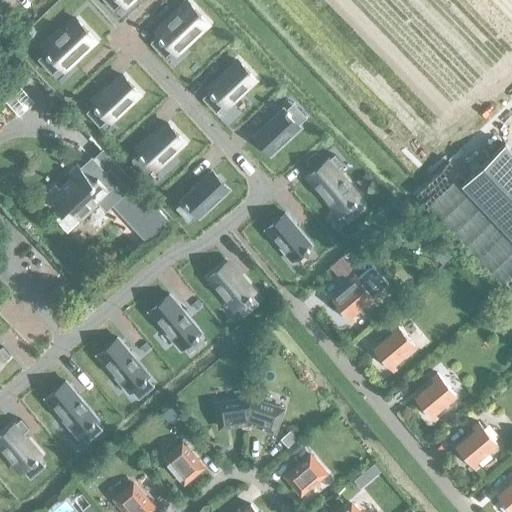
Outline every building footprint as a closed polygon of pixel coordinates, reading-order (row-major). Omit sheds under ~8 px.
[(187,0),(156,30),(158,32),(157,34),(160,38),(162,36),(176,51),(207,22),(187,0)] [(75,17),(43,46),(46,49),(44,50),(48,54),(50,53),(63,68),(95,38),(75,17)] [(237,59),(209,86),(211,89),(210,90),(214,94),(215,93),(226,105),(255,78),(237,59)] [(121,74),(93,101),(95,103),(94,105),(98,109),(99,107),(110,119),(139,92),(121,74)] [(282,107),(254,134),(271,153),(300,126),(282,107)] [(166,122),(138,148),(140,151),(139,152),(142,157),(144,155),(155,167),(184,140),(166,122)] [(511,150),(504,142),(462,183),(511,235),(511,150)] [(54,185),(45,194),(61,210),(62,211),(70,203),(83,216),(99,200),(99,201),(106,208),(112,202),(142,234),(146,239),(168,220),(123,170),(122,169),(103,149),(102,150),(93,158),(92,156),(89,158),(80,167),(76,164),(67,173),(71,177),(58,189),(54,185)] [(334,153),(307,176),(338,212),(351,202),(352,203),(356,200),(354,199),(359,195),(336,168),(342,163),(334,153)] [(211,169),(182,196),(185,199),(183,200),(187,204),(189,203),(200,215),(229,188),(211,169)] [(286,212),(266,228),(291,258),(303,249),(304,250),(308,247),(306,246),(311,242),(286,212)] [(165,230),(157,236),(159,239),(165,246),(173,240),(167,232),(165,230)] [(157,236),(149,243),(151,245),(158,253),(165,246),(159,239),(157,236)] [(149,243),(142,249),(144,251),(148,257),(150,259),(158,253),(151,245),(149,243)] [(142,249),(134,255),(140,263),(148,257),(144,251),(142,249)] [(134,255),(126,262),(132,269),(140,263),(134,255)] [(228,260),(208,277),(233,307),(245,297),(247,298),(250,296),(249,294),(253,290),(228,260)] [(126,262),(118,268),(125,276),(132,269),(126,262)] [(352,281),(333,298),(348,316),(358,307),(371,297),(373,295),(385,285),(388,283),(373,264),(357,277),(354,274),(349,278),(352,281)] [(118,268),(111,274),(113,277),(117,282),(125,276),(118,268)] [(111,274),(103,281),(111,291),(119,284),(117,282),(113,277),(111,274)] [(103,281),(95,287),(103,297),(111,291),(103,281)] [(95,287),(87,293),(89,296),(96,303),(103,297),(95,287)] [(475,288),(462,300),(472,311),(485,298),(475,288)] [(170,293),(149,310),(180,347),(193,336),(194,337),(198,334),(197,333),(200,330),(170,293)] [(393,330),(374,347),(389,365),(414,344),(395,323),(390,327),(393,330)] [(118,336),(97,354),(128,390),(141,379),(143,381),(146,378),(145,376),(149,373),(118,336)] [(0,363),(4,360),(10,355),(2,346),(0,347),(0,363)] [(435,379),(415,396),(431,414),(455,394),(437,372),(432,376),(435,379)] [(66,380),(46,397),(76,434),(89,423),(90,424),(94,422),(92,420),(97,416),(66,380)] [(250,397),(216,403),(219,426),(248,422),(250,397)] [(250,397),(248,422),(274,431),(282,408),(250,397)] [(20,418),(0,435),(0,446),(20,470),(32,459),(34,461),(37,459),(35,457),(39,453),(22,432),(28,427),(20,418)] [(476,428),(456,445),(472,463),(496,442),(478,421),(473,425),(476,428)] [(182,441),(164,456),(184,481),(203,466),(182,441)] [(310,453),(285,474),(301,492),(325,472),(310,453)] [(511,481),(497,494),(511,510),(511,481)] [(133,482),(115,497),(126,511),(147,511),(154,507),(133,482)] [(359,511),(351,502),(339,511),(359,511)] [(257,511),(250,503),(239,511),(257,511)]
